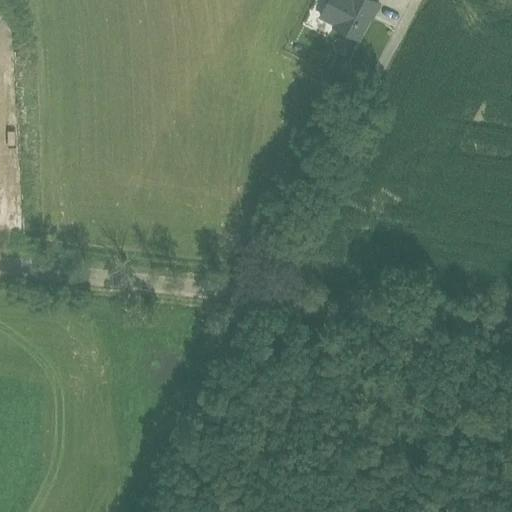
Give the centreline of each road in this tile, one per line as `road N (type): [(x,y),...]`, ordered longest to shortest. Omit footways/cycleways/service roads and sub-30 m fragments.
road 1 (unclassified): [(511,320),(0,265)]
road 2 (track): [(140,511),(261,294)]
